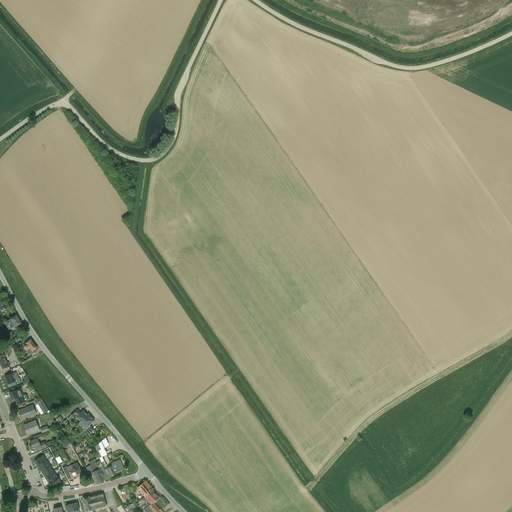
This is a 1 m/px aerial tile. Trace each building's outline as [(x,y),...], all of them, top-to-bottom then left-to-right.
[(21,323),(16,315),(4,322),(7,326),(9,325),(11,329),(14,326),(15,327),(21,323)] [(37,347),(31,339),(26,343),(25,343),(23,340),(18,344),(20,347),(24,353),(27,351),(30,354),(33,352),(32,351),(37,347)] [(3,351),(2,351),(0,351),(0,362),(2,369),(10,366),(8,362),(7,363),(5,357),(7,356),(7,355),(7,354),(7,353),(6,352),(6,351),(5,351),(3,351)] [(14,380),(12,373),(4,376),(7,384),(8,384),(10,387),(21,383),(19,378),(14,380)] [(23,395),(20,389),(9,393),(10,396),(13,395),(17,405),(24,402),(24,403),(28,402),(28,400),(26,395),(25,394),(23,395)] [(49,412),(41,398),(35,400),(37,405),(38,404),(44,414),(47,412),(48,413),(49,412)] [(21,419),(36,413),(32,405),(24,408),(24,410),(18,412),(21,419)] [(79,426),(90,416),(88,414),(87,415),(83,411),(81,413),(77,409),(71,415),(74,419),(76,417),(80,421),(77,423),(79,426)] [(90,416),(79,426),(81,427),(83,425),(86,428),(84,429),(89,435),(94,430),(89,425),(94,421),(90,416)] [(31,433),(39,430),(35,420),(23,425),(26,432),(31,431),(31,433)] [(57,424),(48,428),(47,426),(40,429),(42,433),(49,431),(49,430),(58,427),(57,424)] [(39,444),(38,440),(43,438),(42,433),(33,437),(33,440),(30,441),(33,448),(38,447),(39,450),(46,447),(45,444),(44,442),(39,444)] [(70,444),(67,439),(60,443),(63,448),(70,444)] [(34,461),(38,466),(46,460),(43,455),(34,461)] [(112,466),(106,469),(109,477),(110,477),(117,474),(117,473),(125,469),(124,466),(122,462),(120,458),(111,462),(112,466)] [(41,471),(50,466),(46,460),(38,466),(41,471)] [(105,479),(108,477),(100,460),(85,467),(89,474),(92,473),(97,483),(105,479)] [(72,465),(77,477),(82,474),(77,462),(72,465)] [(77,477),(72,465),(67,467),(72,479),(77,477)] [(53,471),(50,466),(41,471),(45,477),(53,471)] [(48,482),(57,476),(53,471),(45,477),(48,482)] [(60,482),(57,476),(48,482),(51,488),(60,482)] [(144,497),(153,490),(145,481),(137,488),(144,497)] [(153,490),(144,497),(145,497),(141,499),(143,500),(143,501),(144,501),(145,501),(146,501),(147,500),(150,504),(146,508),(144,510),(145,511),(160,511),(153,503),(159,498),(153,490)] [(107,511),(103,493),(89,496),(82,498),(86,511),(97,508),(97,511),(107,511)] [(73,511),(79,511),(77,502),(71,504),(72,511),(73,511)]
